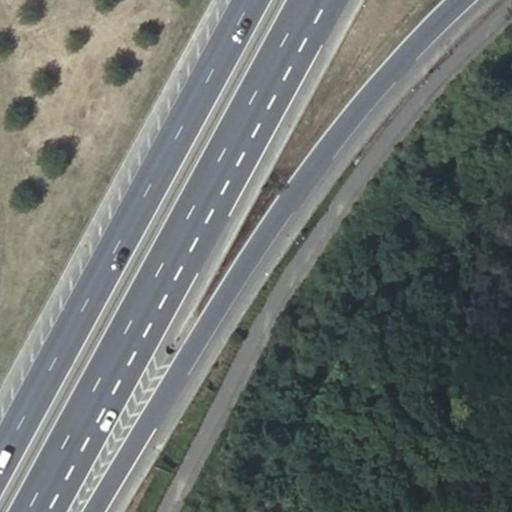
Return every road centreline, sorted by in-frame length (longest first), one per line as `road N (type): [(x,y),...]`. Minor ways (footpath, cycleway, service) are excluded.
road 1 (trunk): [(87,511),(242,266),(341,132),(465,0)]
road 2 (trunk): [(29,511),(314,0)]
road 3 (trunk): [(244,0),(0,452)]
